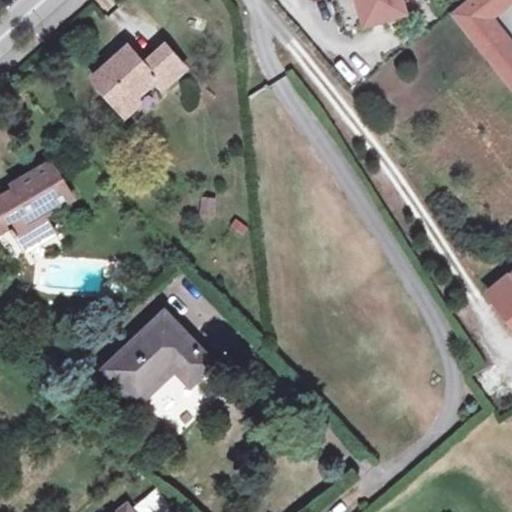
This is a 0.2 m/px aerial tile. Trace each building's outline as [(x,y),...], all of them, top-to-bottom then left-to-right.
[(359,0),(367,25),(407,13),(403,0),(359,0)] [(478,0),(468,0),(451,14),(511,89),(511,41),(493,18),(478,0)] [(511,0),(478,0),(493,18),(511,2),(511,0)] [(129,48),(94,79),(121,108),(155,78),(163,86),(185,66),(166,45),(144,65),(129,48)] [(0,218),(6,215),(26,248),(54,232),(43,215),(72,198),(52,163),(16,184),(18,189),(0,199),(0,218)] [(199,215),(214,216),(216,199),(201,197),(199,215)] [(511,274),(489,293),(511,320),(511,274)] [(166,314),(106,370),(138,404),(176,369),(191,385),(213,363),(166,314)] [(138,511),(164,511),(169,508),(154,489),(134,505),(138,511)]
